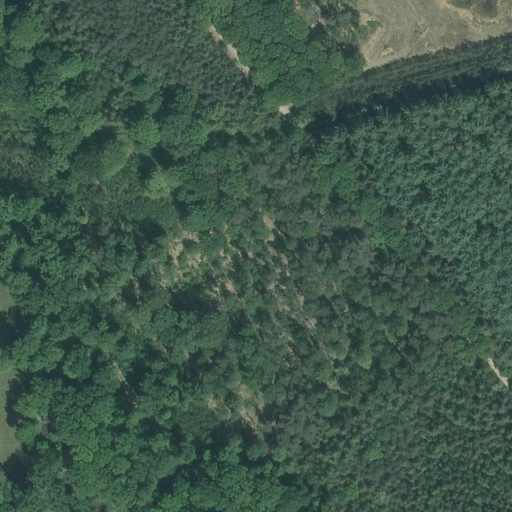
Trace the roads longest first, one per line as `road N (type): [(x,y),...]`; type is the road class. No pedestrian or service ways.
road 1 (track): [(511,378),(193,0)]
road 2 (track): [(511,79),(306,134)]
